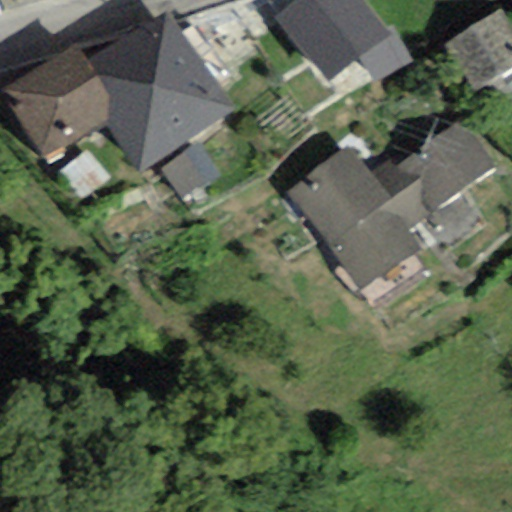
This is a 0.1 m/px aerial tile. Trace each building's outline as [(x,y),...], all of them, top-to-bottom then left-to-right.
[(362,0),(296,0),(274,17),(325,84),(358,59),(390,35),(386,30),(362,0)] [(511,28),(500,9),(444,44),(473,92),(511,68),(511,28)] [(168,11),(86,65),(118,113),(104,122),(138,172),(233,109),(168,11)] [(392,25),(386,30),(390,35),(358,59),(371,83),(413,62),(392,25)] [(86,65),(72,45),(0,93),(47,161),(104,122),(118,113),(86,65)] [(388,160),(370,173),(410,229),(497,168),(461,119),(393,167),(388,160)] [(219,176),(198,143),(159,169),(180,201),(219,176)] [(348,145),(285,191),(361,294),(424,248),(410,229),(370,173),(348,145)]
